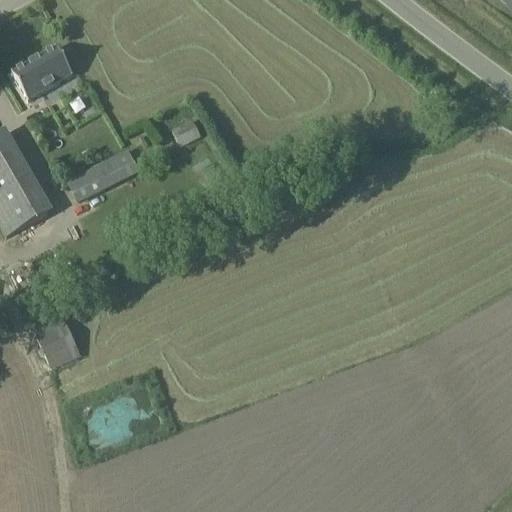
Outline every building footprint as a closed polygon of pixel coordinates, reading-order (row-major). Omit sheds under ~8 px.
[(71,79),(55,51),(11,77),(27,104),(71,79)] [(58,98),(69,117),(84,108),(73,89),(58,98)] [(200,140),(191,123),(171,133),(180,150),(200,140)] [(48,216),(2,136),(0,137),(0,229),(7,240),(48,216)] [(136,150),(106,164),(64,186),(74,206),(146,170),(136,150)] [(79,359),(61,321),(33,334),(50,372),(79,359)] [(136,386),(70,405),(81,444),(95,440),(96,443),(148,427),(136,386)]
